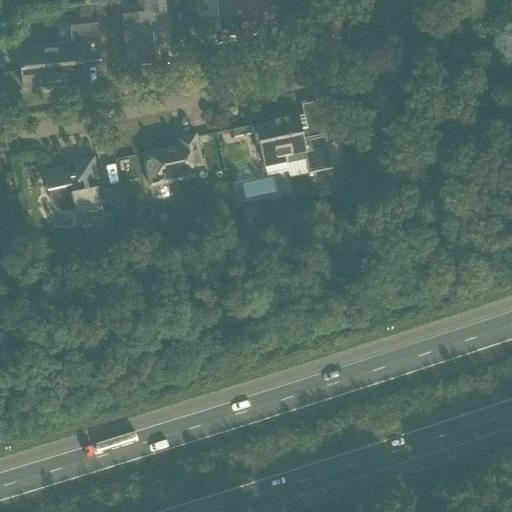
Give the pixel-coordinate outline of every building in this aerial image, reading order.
[(221,39),(267,35),(266,23),(281,22),(281,17),(279,0),(234,0),(235,0),(217,2),(219,20),(221,39)] [(127,68),(157,65),(155,48),(168,47),(164,1),(138,3),(139,16),(123,18),(127,68)] [(90,9),(79,10),(80,18),(91,17),(90,9)] [(23,90),(83,84),(81,64),(101,62),(97,25),(70,27),(72,46),(19,51),(23,90)] [(256,128),(255,128),(256,134),(263,163),(265,168),(287,163),(286,158),(305,154),(306,159),(309,174),(308,174),(308,175),(333,170),(332,169),(331,169),(324,137),(321,120),(319,120),(320,121),(305,124),(300,125),(298,114),(280,118),(279,114),(267,116),(268,120),(269,125),(256,128)] [(234,139),(256,134),(255,128),(256,128),(256,126),(232,131),(234,139)] [(178,148),(142,155),(147,175),(147,179),(149,188),(159,186),(195,179),(192,169),(202,167),(200,155),(196,136),(176,140),(178,148)] [(99,180),(94,158),(72,163),(74,169),(68,170),(67,168),(43,173),(47,193),(50,192),(52,203),(52,205),(53,207),(54,208),(55,210),(57,211),(58,212),(60,212),(62,213),(63,213),(65,213),(67,213),(75,211),(76,217),(101,211),(103,217),(110,215),(114,231),(129,228),(121,188),(98,193),(95,180),(99,180)] [(345,186),(333,188),(336,200),(347,198),(345,186)]
